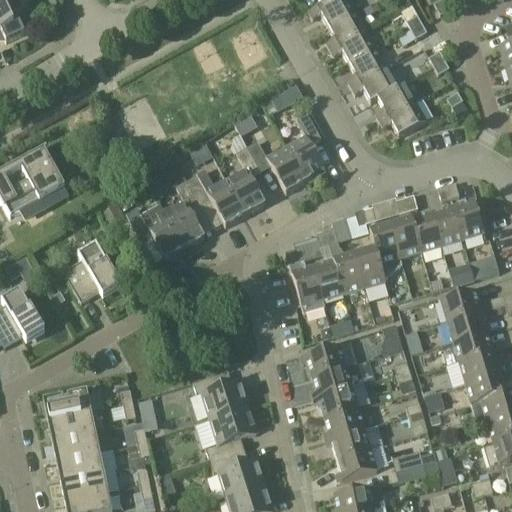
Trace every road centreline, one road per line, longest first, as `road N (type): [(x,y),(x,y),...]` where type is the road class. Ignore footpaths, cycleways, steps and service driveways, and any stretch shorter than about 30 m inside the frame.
road 1 (residential): [(250,260),(299,511)]
road 2 (residential): [(4,448),(6,394),(149,314)]
road 3 (residential): [(264,0),(353,160),(371,173)]
road 4 (residential): [(476,166),(489,121),(469,36),(478,13),(503,0)]
road 5 (residential): [(371,173),(347,199),(250,260)]
